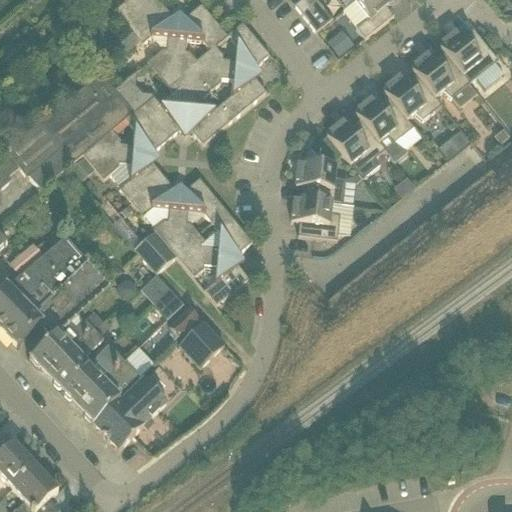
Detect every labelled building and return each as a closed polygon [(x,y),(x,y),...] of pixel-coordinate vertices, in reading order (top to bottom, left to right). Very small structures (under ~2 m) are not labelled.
[(99,5),(94,0),(78,0),(83,5),(90,13),(99,5)] [(100,0),(102,2),(104,0),(123,0),(123,7),(113,15),(126,31),(127,32),(159,5),(154,0),(100,0)] [(305,0),(294,9),(302,19),(318,6),(313,0),(305,0)] [(364,43),(394,19),(386,10),(398,0),(360,0),(356,4),(356,3),(354,4),(354,5),(342,15),(364,43)] [(147,66),(167,90),(173,86),(179,22),(173,21),(159,5),(127,32),(138,45),(141,49),(151,41),(167,42),(166,54),(162,54),(147,66)] [(318,6),(302,19),(309,28),(326,15),(318,6)] [(227,40),(201,8),(184,22),(179,22),(173,86),(191,70),(196,66),(189,56),(185,55),(186,43),(202,44),(210,54),(215,50),(227,40)] [(242,27),(229,38),(237,48),(236,65),(222,64),(223,60),(215,50),(210,54),(196,66),(191,70),(255,76),(255,71),(269,59),(242,27)] [(138,45),(127,32),(126,31),(102,50),(114,65),(138,45)] [(498,65),(473,34),(462,42),(461,39),(456,43),(453,40),(439,51),(444,57),(444,56),(463,80),(463,79),(471,73),(479,80),(498,65)] [(330,51),(338,62),(348,54),(340,43),(330,51)] [(435,102),(443,96),(450,102),(469,87),(463,79),(463,80),(444,56),(444,57),(434,64),(432,62),(427,66),(424,62),(411,73),(416,79),(435,102)] [(161,111),(153,101),(152,99),(142,98),(134,89),(135,79),(134,78),(115,94),(134,117),(139,112),(166,145),(179,134),(185,134),(191,70),(173,86),(167,90),(175,100),(178,100),(177,112),(161,111)] [(191,70),(185,134),(191,135),(202,149),(234,122),(222,108),(214,115),(197,114),(198,102),(201,102),(211,94),(191,70)] [(234,122),(266,96),(254,82),(255,76),(191,70),(211,94),(220,86),(221,83),(234,84),(233,99),(222,108),(234,122)] [(19,173),(27,182),(28,181),(39,194),(37,195),(38,196),(132,116),(98,76),(5,155),(19,173)] [(382,95),(387,102),(388,101),(407,125),(407,124),(415,118),(422,125),(441,109),(435,102),(416,79),(406,87),(404,84),(399,88),(396,84),(382,95)] [(388,101),(387,102),(378,109),(376,107),(371,111),(368,107),(354,118),(359,124),(360,124),(384,155),(385,154),(394,147),(413,132),(407,124),(407,125),(388,101)] [(153,156),(165,145),(166,145),(139,112),(134,117),(125,124),(129,128),(134,134),(132,150),(120,149),(121,145),(116,139),(112,135),(88,155),(152,161),(153,156)] [(360,124),(359,124),(350,131),(348,129),(343,133),(340,129),(326,140),(341,159),(350,170),(350,169),(362,184),(379,170),(374,163),(384,155),(360,124)] [(509,141),(503,134),(494,140),(500,148),(509,141)] [(341,159),(326,140),(317,149),(334,166),(341,159)] [(426,149),(420,142),(413,148),(419,155),(426,149)] [(301,204),(331,207),(341,208),(343,184),(334,182),(335,171),(326,170),(310,153),(309,154),(308,154),(308,155),(307,156),(306,156),(306,157),(305,158),(305,159),(304,159),(304,160),(304,161),(303,162),(303,163),(303,164),(303,165),(303,166),(303,167),(298,166),(296,184),(300,185),(300,191),(303,191),(301,203),(301,204)] [(19,173),(5,155),(0,159),(0,193),(11,185),(8,181),(19,173)] [(82,160),(84,161),(94,174),(103,184),(110,178),(121,191),(119,193),(130,207),(163,180),(152,167),(152,161),(88,155),(82,160)] [(80,181),(91,172),(83,163),(72,171),(80,181)] [(481,181),(497,201),(507,192),(491,172),(481,181)] [(173,258),(179,194),(174,193),(163,180),(130,207),(142,221),(144,219),(155,233),(153,234),(173,258)] [(487,209),(497,201),(481,181),(471,189),(487,209)] [(225,215),(209,195),(199,183),(185,194),(179,194),(173,258),(198,237),(190,228),(185,228),(186,216),(204,217),(212,226),(225,215)] [(477,217),(487,209),(471,189),(461,197),(477,217)] [(467,225),(477,217),(461,197),(451,205),(467,225)] [(330,218),(331,207),(301,204),(301,203),(293,202),(293,203),(292,220),(296,220),(296,227),(299,227),(297,240),(337,245),(337,239),(339,220),(330,218)] [(457,233),(467,225),(451,205),(441,212),(457,233)] [(132,214),(129,210),(121,216),(125,220),(132,214)] [(447,241),(457,233),(441,212),(431,220),(447,241)] [(225,215),(212,226),(219,234),(217,252),(205,251),(205,247),(198,237),(173,258),(237,263),(238,258),(252,246),(225,215)] [(436,248),(447,241),(431,220),(421,228),(436,248)] [(426,257),(436,248),(421,228),(410,237),(426,257)] [(144,265),(164,249),(154,237),(134,254),(144,265)] [(416,265),(426,257),(410,237),(400,245),(416,265)] [(54,341),(70,328),(69,327),(109,292),(65,241),(50,254),(43,260),(19,279),(0,294),(0,334),(16,350),(40,327),(54,341)] [(50,254),(43,245),(36,251),(43,260),(50,254)] [(406,273),(416,265),(400,245),(390,253),(406,273)] [(19,279),(43,260),(36,251),(33,248),(9,267),(19,279)] [(175,262),(164,249),(144,265),(156,279),(175,262)] [(396,281),(406,273),(390,253),(380,261),(396,281)] [(216,310),(248,283),(237,269),(237,263),(173,258),(193,282),(203,274),(203,270),(215,271),(214,287),(204,295),(216,310)] [(386,289),(396,281),(380,261),(370,269),(386,289)] [(376,297),(386,289),(370,269),(360,277),(376,297)] [(366,305),(376,297),(360,277),(350,285),(366,305)] [(136,298),(136,292),(130,285),(124,284),(117,290),(116,296),(122,304),(128,304),(136,298)] [(356,313),(366,305),(350,285),(340,293),(356,313)] [(345,321),(356,313),(340,293),(329,301),(345,321)] [(178,342),(198,324),(188,313),(168,332),(178,342)] [(95,315),(86,321),(101,342),(110,335),(95,315)] [(40,372),(47,378),(92,334),(84,325),(82,327),(75,334),(70,328),(54,341),(28,363),(37,372),(40,372)] [(200,373),(223,351),(223,350),(202,328),(178,351),(200,373)] [(57,393),(58,393),(61,393),(62,394),(88,369),(83,364),(103,345),(93,335),(92,334),(47,378),(53,384),(53,388),(57,393)] [(123,366),(78,410),(84,416),(84,420),(92,428),(117,403),(153,367),(138,351),(123,366)] [(64,396),(64,399),(68,404),(72,404),(78,410),(123,366),(113,355),(93,375),(88,369),(62,394),(64,396)] [(118,455),(119,455),(167,407),(143,383),(127,398),(130,401),(123,409),(117,403),(92,428),(117,454),(118,455)] [(35,471),(12,447),(0,458),(0,480),(12,493),(35,471)] [(17,511),(39,511),(57,495),(35,471),(12,493),(24,506),(17,511)]
